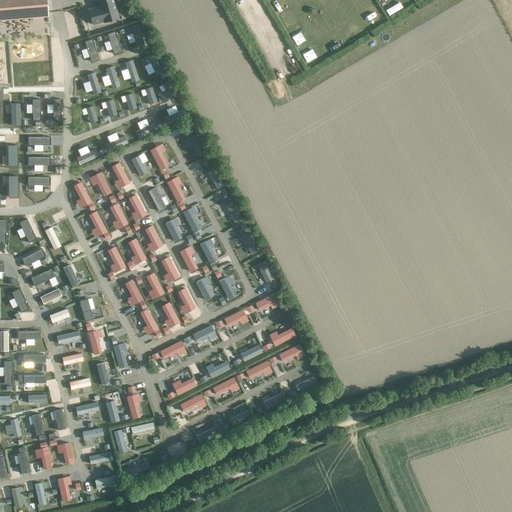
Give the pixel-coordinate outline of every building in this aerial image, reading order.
[(46,0),(0,0),(0,19),(48,15),(46,0)] [(95,0),(97,4),(87,8),(91,23),(102,20),(118,15),(112,0),(95,0)] [(77,5),(62,10),(70,36),(86,31),(77,5)] [(138,25),(130,27),(136,48),(144,45),(138,25)] [(115,33),(108,35),(113,54),(121,52),(115,33)] [(92,40),(85,42),(91,62),(99,60),(92,40)] [(154,54),(147,57),(157,77),(164,73),(154,54)] [(132,61),(125,63),(131,83),(138,80),(132,61)] [(113,67),(106,69),(112,90),(119,88),(113,67)] [(101,94),(94,72),(87,75),(94,96),(101,94)] [(169,82),(162,86),(170,100),(177,96),(169,82)] [(152,87),(144,90),(149,105),(157,103),(152,87)] [(132,94),(125,96),(129,111),(136,109),(132,94)] [(40,100),(32,100),(32,121),(40,121),(40,100)] [(61,100),(53,100),(53,121),(61,121),(61,100)] [(112,101),(105,103),(110,118),(117,116),(112,101)] [(20,126),(19,105),(11,105),(11,126),(20,126)] [(93,107),(85,109),(90,124),(97,122),(93,107)] [(168,125),(187,116),(183,109),(164,118),(168,125)] [(139,139),(158,130),(154,123),(136,132),(139,139)] [(206,152),(197,135),(190,138),(199,156),(206,152)] [(109,153),(127,144),(124,137),(105,145),(109,153)] [(51,138),(28,138),(28,146),(51,146),(51,138)] [(165,152),(161,145),(149,151),(160,172),(168,168),(161,154),(165,152)] [(16,167),(16,146),(7,146),(7,167),(16,167)] [(80,165),(98,157),(95,150),(76,158),(80,165)] [(138,157),(131,160),(140,177),(147,174),(138,157)] [(50,158),(28,158),(28,166),(50,166),(50,158)] [(130,184),(119,163),(111,167),(118,181),(115,183),(119,190),(130,184)] [(224,187),(215,169),(208,172),(217,190),(224,187)] [(101,173),(89,179),(92,186),(97,184),(104,197),(112,193),(101,173)] [(182,184),(178,176),(166,182),(177,204),(185,200),(178,186),(182,184)] [(17,198),(16,178),(8,178),(8,198),(17,198)] [(50,178),(27,178),(27,186),(50,186),(50,178)] [(91,203),(80,182),(73,186),(80,200),(76,202),(80,209),(91,203)] [(166,209),(155,188),(148,192),(159,212),(166,209)] [(146,216),(135,195),(128,199),(135,213),(131,215),(135,222),(146,216)] [(242,221),(232,202),(225,206),(235,224),(242,221)] [(128,225),(117,204),(109,208),(117,221),(113,223),(117,230),(128,225)] [(197,214),(194,207),(182,213),(193,234),(201,230),(194,216),(197,214)] [(107,232),(96,211),(89,215),(96,229),(92,231),(96,238),(107,232)] [(179,224),(176,219),(165,224),(175,243),(182,239),(175,225),(179,224)] [(26,220),(19,223),(28,243),(35,240),(26,220)] [(163,247),(152,226),(144,230),(152,244),(148,245),(152,253),(163,247)] [(61,247),(51,228),(44,231),(54,251),(61,247)] [(258,252),(249,233),(242,236),(251,255),(258,252)] [(146,260),(135,239),(128,243),(135,256),(131,258),(135,266),(146,260)] [(215,246),(211,239),(199,245),(210,266),(218,262),(211,248),(215,246)] [(194,254),(191,246),(179,252),(190,274),(198,270),(191,256),(194,254)] [(125,268),(114,247),(106,251),(114,265),(110,267),(114,274),(125,268)] [(45,258),(42,250),(22,259),(26,267),(45,258)] [(179,278),(168,257),(160,261),(168,275),(164,276),(168,284),(179,278)] [(274,280),(264,262),(257,266),(266,284),(274,280)] [(70,266),(63,269),(71,288),(79,285),(70,266)] [(54,278),(51,270),(32,279),(35,287),(54,278)] [(164,295),(153,274),(145,278),(153,291),(149,293),(153,300),(164,295)] [(234,283),(230,276),(219,282),(228,301),(236,297),(230,285),(234,283)] [(210,284),(207,277),(195,283),(205,303),(213,298),(207,286),(210,284)] [(143,301),(132,280),(124,284),(132,298),(128,300),(132,307),(143,301)] [(62,297),(58,289),(40,298),(43,305),(62,297)] [(195,310),(184,289),(179,291),(177,293),(184,306),(180,308),(184,315),(195,310)] [(28,311),(18,291),(12,294),(21,314),(28,311)] [(279,307),(274,296),(255,305),(259,313),(270,307),(272,310),(279,307)] [(88,300),(79,302),(85,323),(93,321),(88,300)] [(180,324),(169,303),(161,307),(169,321),(165,323),(169,330),(180,324)] [(66,310),(49,316),(52,323),(69,317),(66,310)] [(159,331),(147,310),(140,314),(147,327),(144,329),(147,336),(159,331)] [(248,322),(243,311),(224,320),(228,328),(239,322),(241,325),(248,322)] [(217,337),(212,327),(193,335),(196,343),(208,338),(209,341),(217,337)] [(270,336),(275,347),(295,337),(291,330),(278,337),(276,333),(270,336)] [(101,339),(99,331),(87,334),(93,357),(102,355),(98,339),(101,339)] [(40,332),(18,333),(18,340),(40,340),(40,332)] [(80,341),(78,332),(56,337),(57,345),(80,341)] [(124,343),(112,347),(118,370),(126,367),(122,353),(127,352),(124,343)] [(186,354),(181,343),(162,352),(165,360),(177,355),(178,358),(186,354)] [(263,354),(259,346),(241,355),(244,363),(263,354)] [(305,357),(300,346),(281,355),(284,363),(296,357),(298,360),(305,357)] [(83,362),(81,354),(62,358),(63,366),(83,362)] [(44,364),(44,356),(23,356),(23,364),(44,364)] [(12,385),(12,362),(4,362),(4,385),(12,385)] [(272,373),(267,362),(247,371),(251,379),(263,373),(264,376),(272,373)] [(109,384),(104,363),(96,365),(101,386),(109,384)] [(211,379),(229,370),(225,363),(214,369),(212,365),(205,368),(211,379)] [(45,376),(23,376),(23,384),(46,384),(45,376)] [(299,394),(317,384),(313,378),(295,387),(299,394)] [(90,387),(89,379),(69,383),(70,391),(90,387)] [(171,386),(177,397),(197,387),(193,379),(181,386),(179,382),(171,386)] [(238,390),(233,379),(214,388),(218,396),(230,390),(231,393),(238,390)] [(141,403),(138,394),(126,398),(132,420),(141,418),(137,404),(141,403)] [(266,410),(284,401),(281,394),(263,403),(266,410)] [(47,403),(47,395),(28,396),(28,404),(47,403)] [(205,407),(200,396),(181,405),(184,413),(196,408),(198,410),(205,407)] [(0,406),(9,406),(9,397),(0,397),(0,406)] [(120,422),(114,401),(106,403),(111,424),(120,422)] [(99,411),(97,403),(75,408),(77,416),(99,411)] [(61,411),(54,412),(57,431),(65,430),(61,411)] [(233,427),(251,418),(248,411),(230,421),(233,427)] [(40,415),(32,417),(36,437),(44,435),(40,415)] [(17,420),(10,421),(14,439),(21,437),(17,420)] [(153,422),(130,427),(132,434),(154,429),(153,422)] [(118,453),(127,451),(121,428),(113,431),(118,453)] [(199,444),(217,435),(214,428),(196,437),(199,444)] [(103,437),(102,429),(81,433),(83,441),(103,437)] [(74,465),(69,443),(56,446),(58,455),(63,454),(66,466),(74,465)] [(52,469),(47,448),(34,450),(36,460),(41,458),(44,471),(52,469)] [(112,461),(110,453),(88,457),(90,465),(112,461)] [(30,473),(25,454),(18,456),(22,475),(30,473)] [(147,459),(123,471),(127,478),(150,467),(147,459)] [(119,484),(117,476),(95,481),(97,490),(119,484)] [(69,477),(57,479),(62,503),(70,502),(67,486),(71,486),(69,477)] [(42,485),(34,486),(39,508),(47,506),(42,485)] [(18,489),(11,491),(15,510),(22,508),(18,489)]
